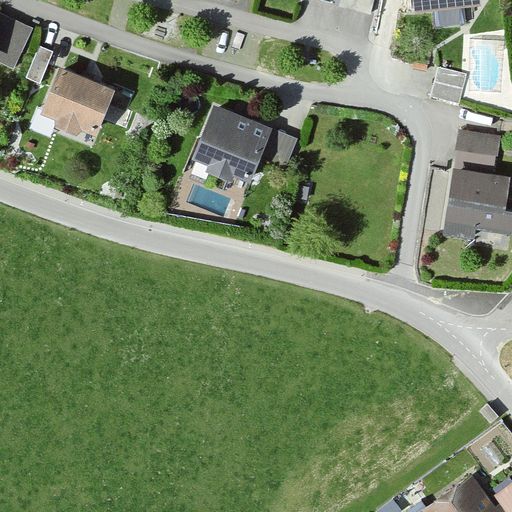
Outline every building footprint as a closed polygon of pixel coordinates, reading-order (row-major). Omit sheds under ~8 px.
[(402,0),(404,13),(472,6),(471,0),(402,0)] [(435,61),(431,91),(460,96),(465,66),(435,61)] [(53,67),(33,114),(47,120),(42,131),(69,142),(73,133),(86,139),(107,90),(53,67)] [(206,105),(185,161),(200,167),(197,177),(221,186),(229,166),(242,171),(245,162),(282,175),(296,138),(206,105)] [(458,123),(453,157),(495,162),(500,128),(458,123)] [(499,177),(444,168),(432,233),(466,239),(468,229),(509,236),(511,217),(511,208),(494,205),(499,177)] [(468,470),(416,507),(419,511),(511,511),(511,473),(485,493),(468,470)]
